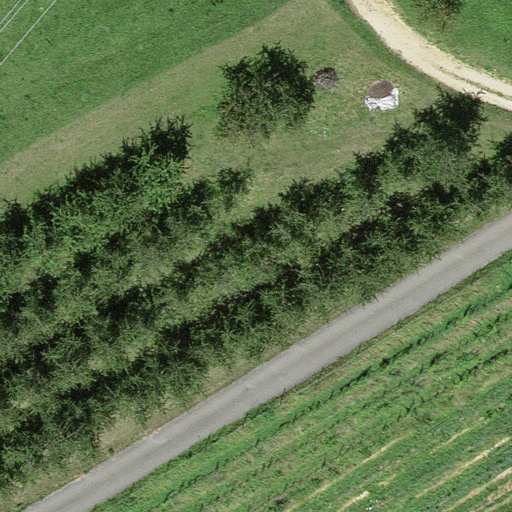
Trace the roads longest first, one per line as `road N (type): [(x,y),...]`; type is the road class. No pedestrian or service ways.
road 1 (track): [(61,511),(511,232)]
road 2 (track): [(363,0),(400,46),(460,86),(511,106)]
